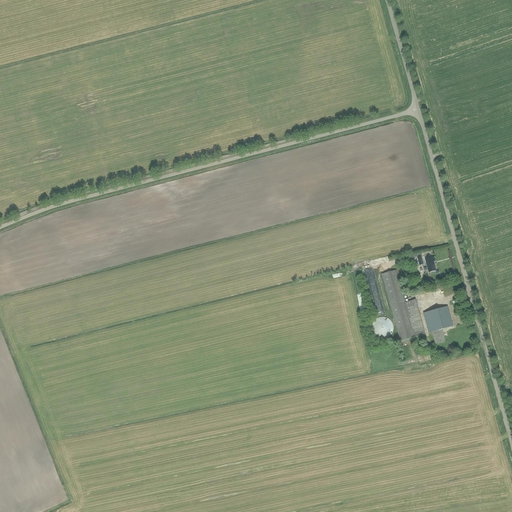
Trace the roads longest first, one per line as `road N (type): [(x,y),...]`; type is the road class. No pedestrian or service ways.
road 1 (unclassified): [(0,227),(418,109)]
road 2 (unclassified): [(511,442),(418,109)]
